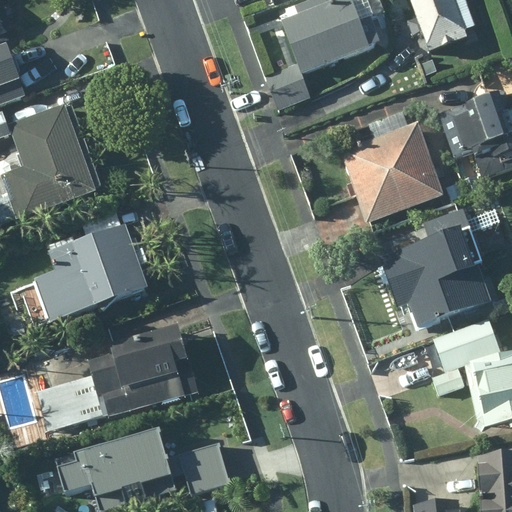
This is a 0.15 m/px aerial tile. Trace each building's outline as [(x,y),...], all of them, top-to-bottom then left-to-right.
[(482,36),(467,0),(413,0),(436,60),(473,47),(470,41),(482,36)] [(364,28),(355,4),(287,28),(306,81),(374,57),(373,54),(384,50),(376,24),(364,28)] [(0,109),(27,100),(10,53),(0,55),(0,40),(2,40),(0,33),(0,109)] [(511,103),(511,101),(443,124),(457,166),(477,160),(485,183),(511,174),(511,103)] [(3,122),(0,114),(0,147),(14,143),(6,121),(3,122)] [(0,236),(100,200),(68,114),(14,133),(29,174),(4,183),(7,193),(0,195),(0,236)] [(448,202),(422,129),(345,157),(370,230),(448,202)] [(489,273),(468,217),(428,232),(433,247),(384,266),(403,313),(414,309),(424,336),(497,308),(484,274),(489,273)] [(56,332),(153,297),(130,234),(52,261),(59,281),(40,288),(56,332)] [(448,377),(503,357),(490,323),(436,343),(448,377)] [(50,437),(202,400),(186,336),(116,354),(119,364),(93,370),(96,383),(40,397),(50,437)] [(511,359),(473,369),(490,437),(511,431),(511,359)] [(193,499),(230,486),(216,447),(172,462),(163,435),(124,448),(122,440),(52,463),(66,503),(91,495),(96,511),(114,511),(189,487),(193,499)] [(511,511),(511,460),(481,462),(484,511),(511,511)]
